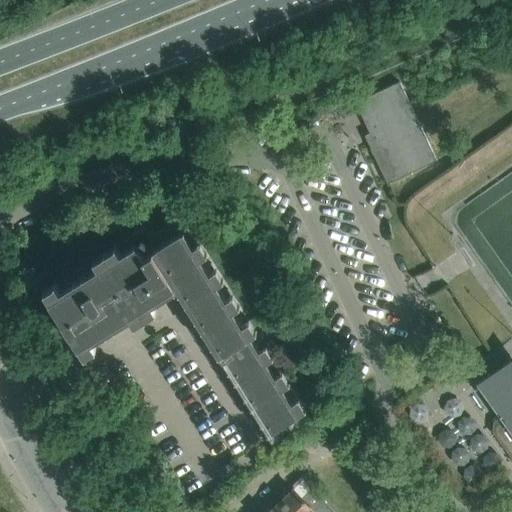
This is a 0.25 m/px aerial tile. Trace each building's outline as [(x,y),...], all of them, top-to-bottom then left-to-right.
[(374,141),(369,144),(388,183),(437,160),(400,81),(356,102),(374,141)] [(297,416),(180,231),(156,246),(179,281),(273,431),(297,416)] [(179,281),(156,246),(145,254),(138,243),(50,299),(79,345),(179,281)] [(511,366),(508,362),(478,384),(501,416),(494,421),(493,432),(511,458),(511,366)] [(474,416),(474,390),(435,390),(435,416),(462,416),(462,441),(483,441),(483,416),(474,416)] [(72,464),(64,450),(58,453),(66,468),(72,464)] [(335,511),(312,488),(302,497),(293,489),(276,506),(281,511),(335,511)]
